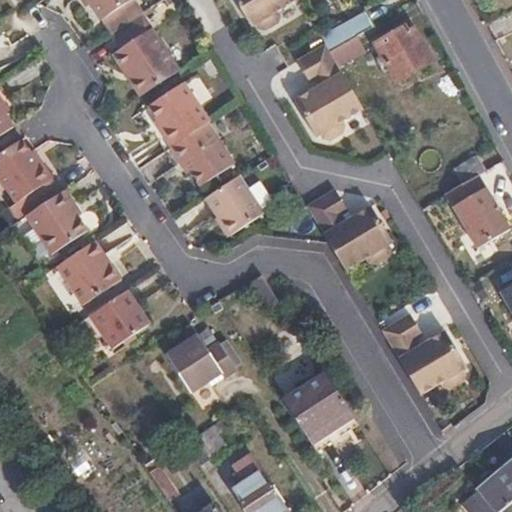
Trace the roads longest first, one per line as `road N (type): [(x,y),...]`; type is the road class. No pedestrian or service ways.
road 1 (residential): [(49,28),(86,84),(78,105),(84,117),(193,283),(220,289),(260,266),(301,269),(444,484)]
road 2 (residential): [(446,0),(511,119)]
